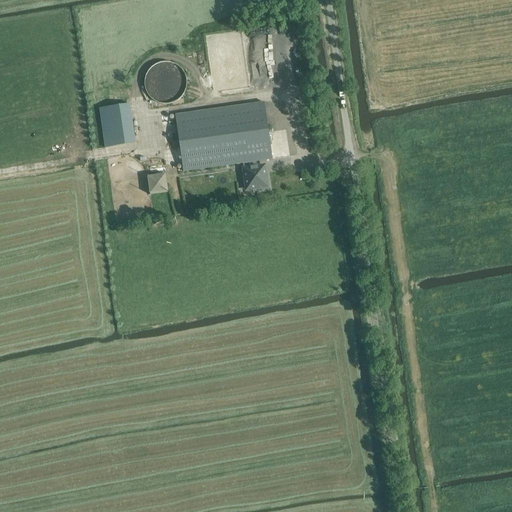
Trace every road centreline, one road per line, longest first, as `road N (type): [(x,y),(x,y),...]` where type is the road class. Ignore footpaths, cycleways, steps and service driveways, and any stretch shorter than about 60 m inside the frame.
road 1 (track): [(351,157),(304,162),(290,98),(281,92),(149,114),(145,150),(100,154)]
road 2 (unclassified): [(353,176),(329,0)]
